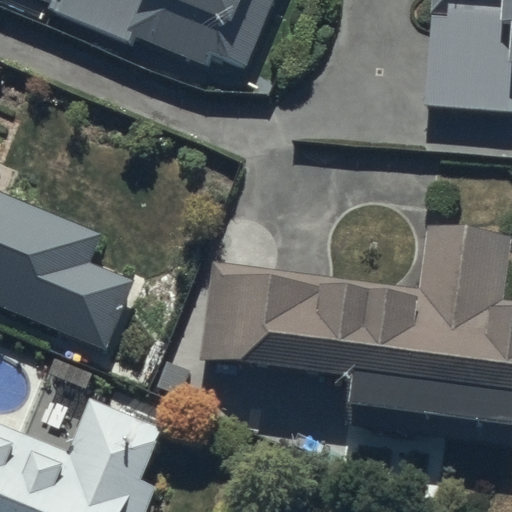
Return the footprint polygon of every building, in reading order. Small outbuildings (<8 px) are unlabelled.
[(55,0),(208,66),(212,55),(244,70),(276,0),(55,0)] [(511,0),(431,0),(423,100),(511,106),(511,0)] [(0,303),(106,348),(133,283),(88,264),(100,236),(0,194),(0,303)] [(421,287),(211,261),(198,360),(348,378),(345,401),(509,422),(506,447),(511,447),(511,299),(508,299),(511,268),(511,226),(430,216),(421,287)] [(0,511),(147,511),(159,483),(143,477),(165,425),(92,395),(69,450),(0,420),(0,511)]
